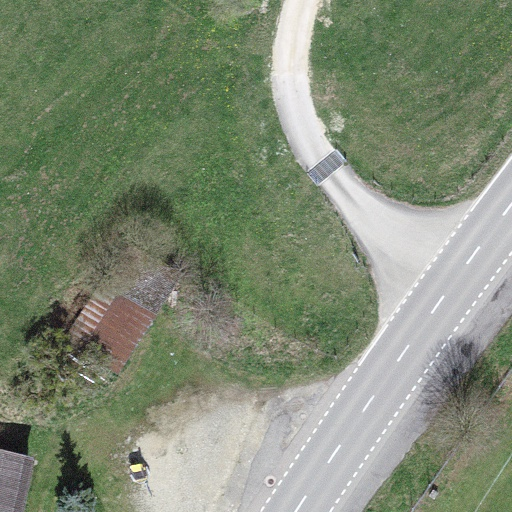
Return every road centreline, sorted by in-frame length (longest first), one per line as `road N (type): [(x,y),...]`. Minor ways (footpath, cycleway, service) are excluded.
road 1 (tertiary): [(511,204),(295,511)]
road 2 (track): [(302,0),(294,97),(323,160),(396,229),(463,267)]
